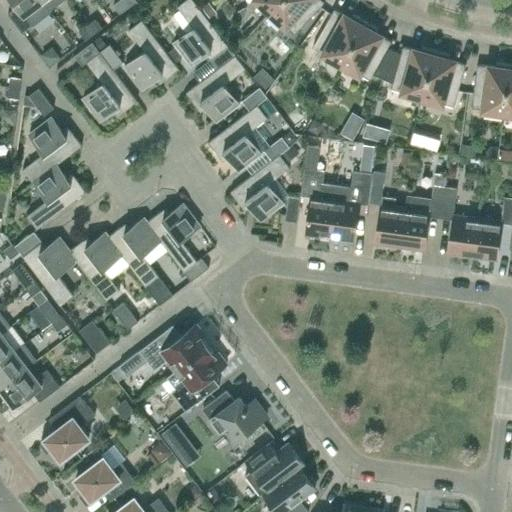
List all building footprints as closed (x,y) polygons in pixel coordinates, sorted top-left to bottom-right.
[(32,9),(42,2),(40,0),(13,0),(17,6),(8,13),(23,33),(40,20),(32,9)] [(63,0),(40,0),(42,2),(49,11),(63,0)] [(120,14),(128,7),(122,0),(119,0),(113,5),(120,14)] [(235,55),(199,8),(193,0),(185,0),(177,6),(193,27),(174,42),(178,48),(186,57),(191,64),(210,50),(214,55),(210,59),(217,68),(235,55)] [(257,0),(270,12),(281,0),(257,0)] [(323,0),(281,0),(270,12),(286,26),(295,34),(325,2),(323,0)] [(353,14),(351,18),(334,9),(313,47),(323,53),(323,54),(327,56),(325,59),(325,63),(326,67),(328,71),(330,74),(334,76),(341,64),(366,21),(353,14)] [(87,25),(94,34),(102,27),(95,18),(87,25)] [(166,79),(179,69),(176,64),(169,55),(142,20),(128,30),(144,51),(125,65),(142,88),(161,73),(166,79)] [(376,32),(378,28),(366,21),(341,64),(359,74),(360,73),(370,79),(373,74),(383,78),(394,51),(388,48),(392,41),(376,32)] [(86,40),(94,34),(87,25),(79,31),(86,40)] [(137,101),(113,69),(100,52),(92,42),(74,55),(82,65),(87,62),(102,83),(83,97),(100,120),(119,105),(124,111),(137,101)] [(113,69),(123,62),(110,44),(100,52),(113,69)] [(422,46),(421,51),(403,46),(401,53),(394,51),(383,78),(392,82),(391,88),(402,91),(402,92),(422,98),(436,50),(422,46)] [(169,55),(176,64),(186,57),(178,48),(169,55)] [(448,59),(450,54),(436,50),(422,98),(442,103),(454,106),(466,64),(448,59)] [(224,84),(245,68),(235,55),(217,68),(186,92),(196,106),(202,101),(217,120),(239,103),(224,84)] [(504,113),(510,64),(496,62),(496,66),(477,64),(471,108),(483,109),(483,110),(504,113)] [(263,69),(254,77),(265,89),(274,80),(263,69)] [(9,86),(20,87),(21,78),(10,76),(9,86)] [(19,98),(20,87),(9,86),(8,97),(19,98)] [(267,97),(265,94),(260,87),(242,100),(249,110),(257,104),(258,105),(267,97)] [(54,107),(47,99),(39,88),(29,95),(44,115),(54,107)] [(249,110),(208,142),(209,142),(218,155),(224,151),(229,156),(239,170),(260,153),(261,153),(261,152),(269,147),(254,128),(267,118),(258,105),(257,104),(249,110)] [(66,136),(62,130),(52,117),(29,134),(44,153),(23,169),(33,182),(34,181),(57,164),(82,145),(72,131),(66,136)] [(280,154),(290,146),(282,136),(269,147),(264,150),(272,160),(280,154)] [(308,145),(307,153),(317,155),(318,147),(308,145)] [(330,237),(337,184),(323,182),(326,160),(322,155),(317,155),(307,153),(301,195),(311,197),(306,234),(330,237)] [(290,167),(280,154),(272,160),(230,191),(241,204),(246,200),(261,219),(283,202),(269,183),(290,167)] [(71,182),(66,176),(57,164),(34,181),(48,199),(27,215),(37,229),(86,191),(76,178),(71,182)] [(368,204),(370,194),(373,173),(353,170),(351,185),(337,184),(330,237),(354,240),(359,203),(368,204)] [(382,196),(385,173),(373,171),(373,173),(370,194),(382,196)] [(443,199),(445,186),(433,185),(431,197),(443,199)] [(445,186),(443,199),(455,201),(457,188),(445,186)] [(297,222),(301,197),(288,195),(285,220),(297,222)] [(429,210),(430,199),(407,195),(405,207),(400,247),(424,250),(429,211),(429,210)] [(395,206),(396,198),(382,196),(376,243),(400,247),(405,207),(395,206)] [(511,223),(511,197),(505,197),(501,220),(478,217),(473,256),(496,260),(501,223),(511,223)] [(181,240),(200,225),(183,203),(164,217),(160,212),(147,221),(161,240),(160,241),(191,281),(209,267),(201,257),(197,260),(181,240)] [(473,256),(478,217),(454,214),(449,253),(473,256)] [(147,221),(144,217),(125,232),(121,226),(109,236),(108,236),(122,254),(122,255),(160,305),(173,294),(142,254),(160,241),(161,240),(147,221)] [(36,246),(42,242),(34,231),(15,245),(19,251),(60,305),(74,295),(58,274),(76,260),(69,250),(70,250),(60,237),(41,251),(36,246)] [(108,236),(109,236),(106,232),(87,246),(82,241),(70,250),(69,250),(76,260),(106,300),(120,290),(104,269),(122,255),(122,254),(108,236)] [(10,258),(15,255),(19,251),(15,245),(13,243),(10,246),(6,248),(4,250),(6,252),(10,258)] [(21,263),(12,270),(25,287),(34,280),(21,263)] [(34,280),(25,287),(32,296),(41,289),(34,280)] [(48,298),(29,312),(43,330),(52,323),(52,322),(60,315),(48,298)] [(128,329),(138,321),(123,301),(113,309),(128,329)] [(0,333),(2,332),(10,326),(0,312),(0,333)] [(60,315),(52,322),(52,323),(58,330),(67,324),(60,315)] [(97,353),(110,342),(93,320),(79,330),(97,353)] [(202,336),(205,334),(197,323),(172,342),(164,331),(140,350),(155,369),(168,358),(177,370),(209,345),(202,336)] [(0,360),(15,349),(2,332),(0,333),(0,360)] [(23,343),(15,349),(0,360),(0,383),(2,386),(0,387),(0,388),(28,366),(36,360),(23,343)] [(177,370),(168,377),(176,388),(172,391),(186,410),(210,392),(202,381),(211,374),(227,362),(219,352),(215,354),(209,345),(177,370)] [(47,369),(36,377),(28,366),(0,388),(14,406),(33,391),(40,401),(60,386),(47,369)] [(239,397),(235,400),(227,390),(202,408),(210,419),(209,420),(219,432),(225,427),(235,440),(241,435),(243,437),(256,427),(254,425),(267,415),(255,399),(246,406),(239,397)] [(80,426),(95,414),(81,395),(49,419),(57,429),(41,441),(48,450),(52,447),(61,459),(89,437),(80,426)] [(177,441),(178,430),(169,429),(168,440),(177,441)] [(160,459),(169,452),(162,442),(152,450),(160,459)] [(253,469),(245,475),(261,496),(264,494),(264,493),(269,490),(299,467),(299,468),(304,464),(288,443),(273,454),(266,445),(246,460),(253,469)] [(122,461),(113,468),(104,456),(76,478),(85,490),(80,493),(87,502),(103,490),(111,500),(136,481),(122,461)] [(315,488),(299,468),(299,467),(269,490),(264,493),(264,494),(278,511),(307,511),(309,511),(300,499),(315,488)] [(170,511),(159,497),(143,509),(134,497),(114,511),(170,511)]
